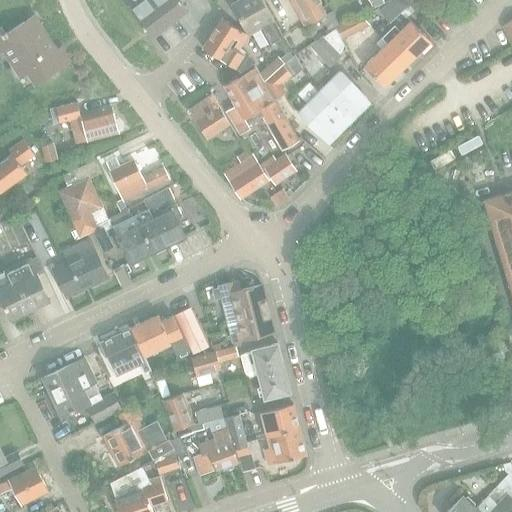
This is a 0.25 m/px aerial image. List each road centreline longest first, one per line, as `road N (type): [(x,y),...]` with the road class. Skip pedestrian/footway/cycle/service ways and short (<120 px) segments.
road 1 (residential): [(507,0),(294,219),(258,240)]
road 2 (unclassified): [(7,366),(258,240)]
road 3 (residential): [(258,240),(279,270),(337,490)]
road 4 (residential): [(137,95),(258,240)]
road 5 (residential): [(79,511),(7,366)]
road 6 (residential): [(227,0),(137,95)]
